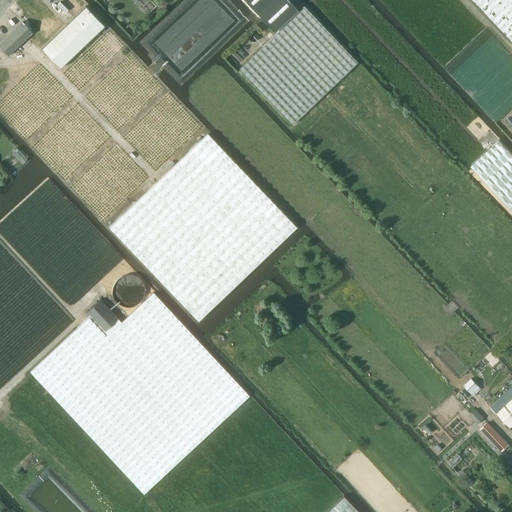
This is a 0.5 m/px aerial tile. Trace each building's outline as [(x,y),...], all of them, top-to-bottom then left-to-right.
[(244,0),(274,32),(298,10),(288,0),(244,0)] [(511,0),(472,0),(511,41),(511,0)] [(293,124),(325,93),(358,62),(305,6),(240,68),(293,124)] [(86,7),(42,49),(60,68),(104,26),(86,7)] [(0,46),(9,56),(33,33),(22,21),(0,42),(0,46)] [(208,134),(111,227),(198,320),(296,227),(208,134)] [(511,210),(511,153),(499,140),(471,166),(511,210)] [(145,291),(144,288),(144,285),(142,283),(140,280),(138,278),(136,277),(134,276),(130,275),(127,275),(123,276),(121,278),(118,280),(116,282),(115,285),(114,288),(114,291),(114,293),(114,296),(116,299),(118,301),(120,303),(123,305),(125,306),(128,306),(131,306),(135,305),(138,304),(140,302),(142,300),(143,297),(144,294),(145,291)] [(80,325),(194,447),(250,395),(153,292),(130,314),(121,322),(119,319),(119,318),(101,299),(85,313),(89,317),(80,325)] [(144,494),(194,447),(80,325),(30,372),(144,494)] [(471,394),(479,386),(471,378),(463,386),(471,394)] [(457,390),(453,393),(450,396),(462,409),(468,402),(457,390)] [(511,397),(496,413),(510,428),(511,426),(511,397)] [(475,409),(468,415),(477,424),(484,418),(475,409)] [(472,427),(475,424),(469,417),(466,420),(472,427)] [(504,440),(487,421),(481,427),(498,445),(504,440)] [(359,511),(344,496),(326,511),(359,511)] [(0,511),(10,511),(0,501),(0,511)]
